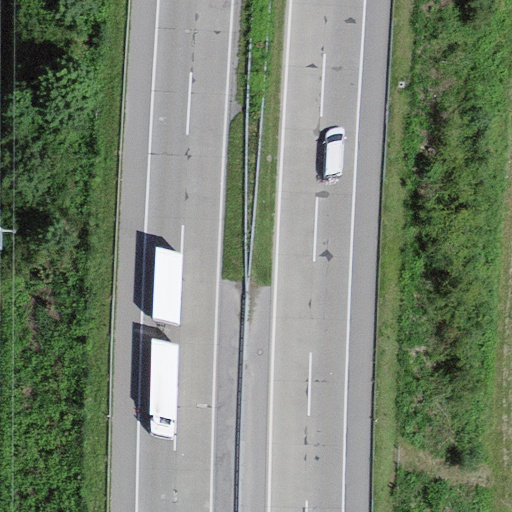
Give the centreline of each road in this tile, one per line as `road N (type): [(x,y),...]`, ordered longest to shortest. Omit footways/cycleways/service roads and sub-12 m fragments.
road 1 (motorway): [(195,0),(173,511)]
road 2 (motorway): [(306,511),(328,0)]
